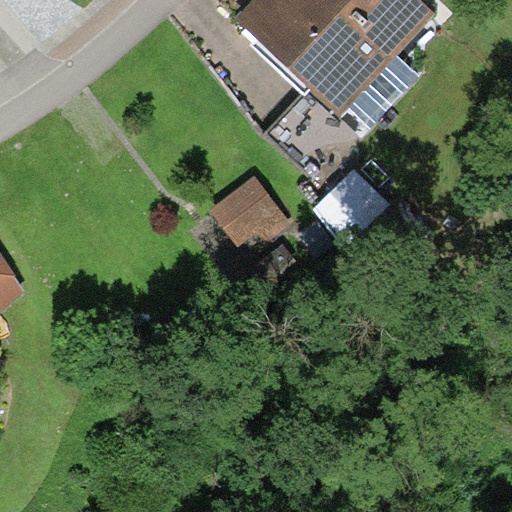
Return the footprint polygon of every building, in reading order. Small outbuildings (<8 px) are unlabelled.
[(416,0),(244,0),(333,87),(417,1),(416,0)] [(305,76),(257,122),(311,178),(359,132),(305,76)] [(283,208),(251,163),(225,181),(258,227),(283,208)] [(323,214),(357,248),(398,207),(364,173),(323,214)] [(279,259),(264,241),(245,257),(260,275),(279,259)] [(0,292),(21,274),(0,249),(0,292)]
